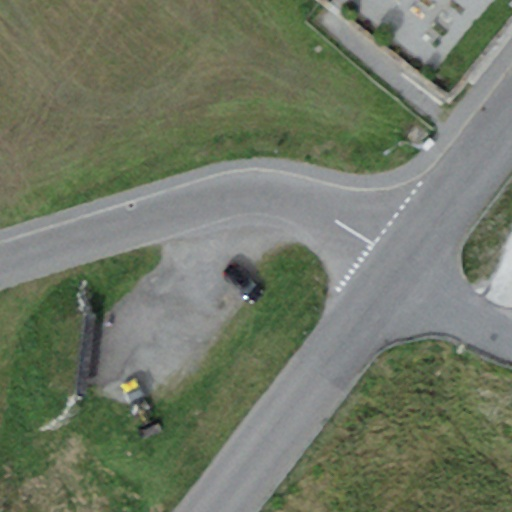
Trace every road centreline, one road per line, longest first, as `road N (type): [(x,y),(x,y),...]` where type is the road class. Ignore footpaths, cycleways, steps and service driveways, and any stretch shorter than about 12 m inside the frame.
road 1 (residential): [(399,258),(305,201),(242,193),(0,266)]
road 2 (tertiary): [(206,511),(399,258)]
road 3 (tertiary): [(399,258),(511,113)]
